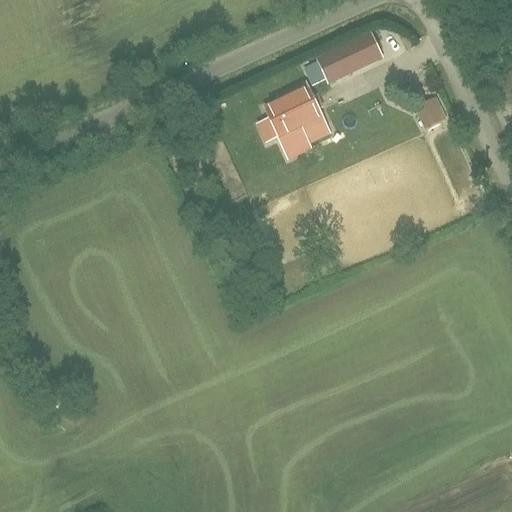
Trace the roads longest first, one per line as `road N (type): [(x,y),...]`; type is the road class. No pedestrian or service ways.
road 1 (unclassified): [(372,0),(0,171)]
road 2 (track): [(417,0),(511,195)]
